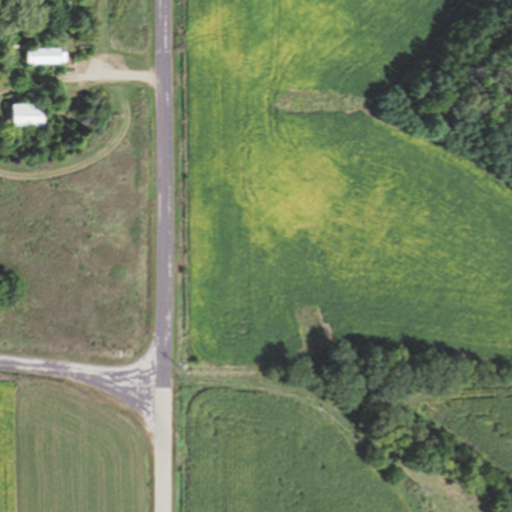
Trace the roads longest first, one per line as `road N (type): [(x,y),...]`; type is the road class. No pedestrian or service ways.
road 1 (residential): [(162,511),(161,0)]
road 2 (residential): [(162,399),(66,368),(0,360)]
